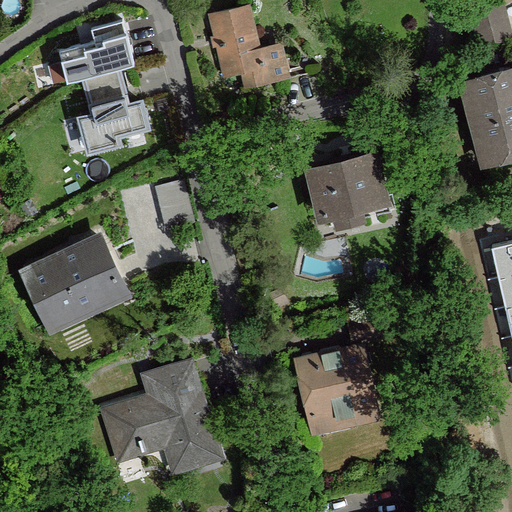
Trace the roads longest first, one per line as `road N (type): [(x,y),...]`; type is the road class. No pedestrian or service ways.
road 1 (residential): [(286,511),(198,137)]
road 2 (residential): [(198,137),(421,86),(438,55),(440,0)]
road 3 (unknown): [(0,213),(198,137)]
road 4 (residential): [(198,137),(166,15),(151,0)]
